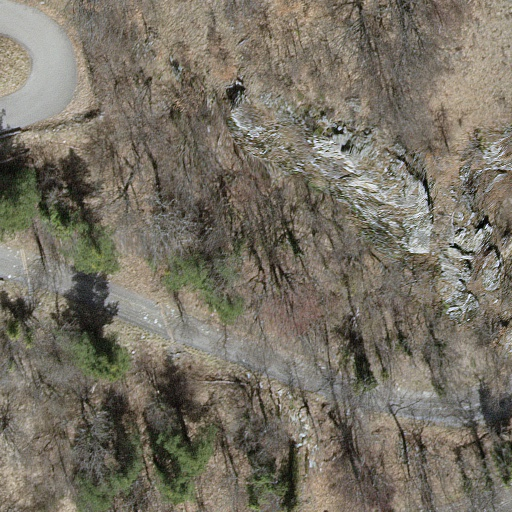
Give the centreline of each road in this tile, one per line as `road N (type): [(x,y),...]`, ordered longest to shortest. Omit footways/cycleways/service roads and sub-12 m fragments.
road 1 (track): [(0,265),(322,379),(401,399),(469,403),(511,389)]
road 2 (track): [(0,15),(45,34),(59,60),(46,112),(21,131),(0,133)]
